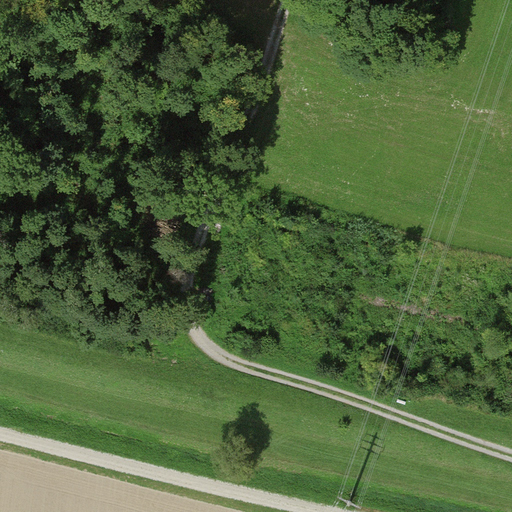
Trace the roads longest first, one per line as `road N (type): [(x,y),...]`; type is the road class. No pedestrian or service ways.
road 1 (track): [(511,454),(223,357),(191,322),(190,295),(289,0)]
road 2 (track): [(324,511),(0,432)]
